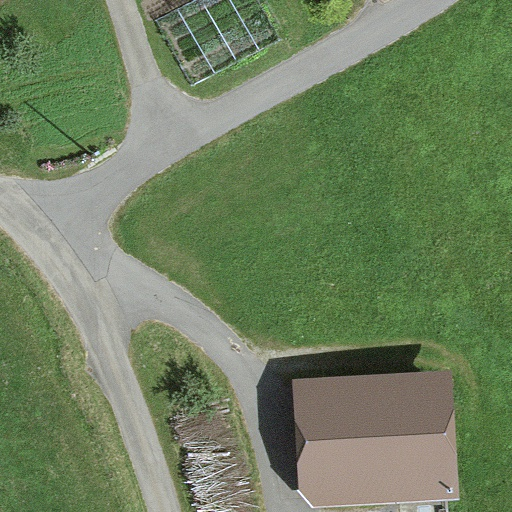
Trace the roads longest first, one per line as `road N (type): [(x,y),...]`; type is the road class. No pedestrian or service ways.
road 1 (track): [(437,0),(31,232)]
road 2 (track): [(31,232),(105,345),(163,511)]
